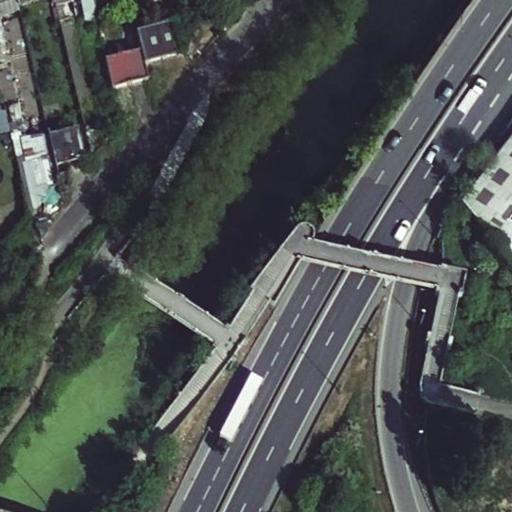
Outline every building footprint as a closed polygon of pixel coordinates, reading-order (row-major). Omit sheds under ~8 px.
[(84,0),(85,2),(81,3),(84,19),(93,17),(89,0),(84,0)] [(194,0),(195,1),(201,8),(207,0),(194,0)] [(168,24),(137,33),(142,51),(145,62),(175,53),(168,24)] [(104,59),(109,83),(148,75),(145,62),(142,51),(104,59)] [(11,138),(27,203),(56,196),(40,131),(11,138)] [(53,145),(62,183),(78,165),(72,140),(53,145)] [(511,141),(462,205),(511,275),(511,141)]
